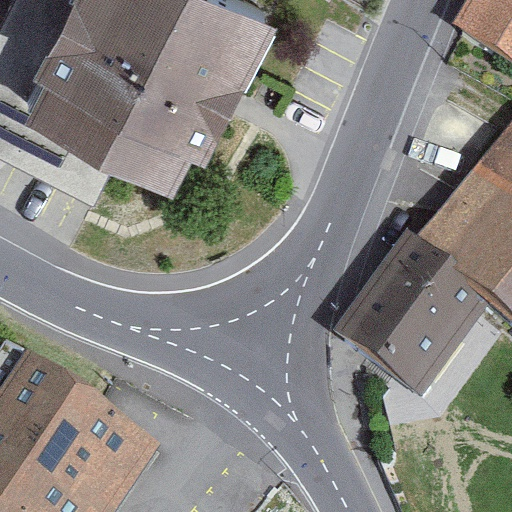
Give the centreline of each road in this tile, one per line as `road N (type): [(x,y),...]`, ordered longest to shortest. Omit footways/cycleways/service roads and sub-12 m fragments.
road 1 (tertiary): [(418,0),(252,383)]
road 2 (tertiary): [(0,255),(252,383)]
road 3 (tertiary): [(252,383),(317,451),(347,511)]
